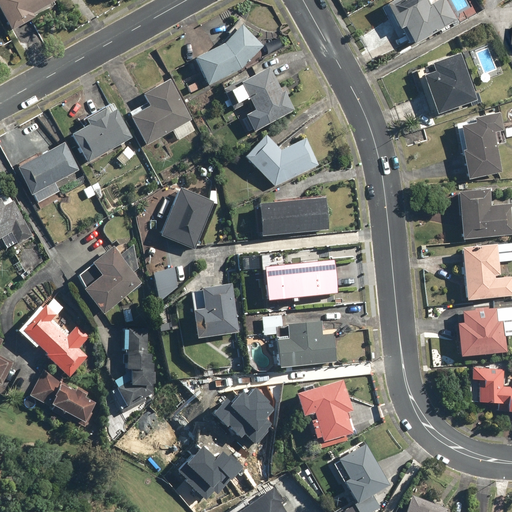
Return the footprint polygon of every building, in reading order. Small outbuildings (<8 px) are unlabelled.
[(55,1),(54,0),(0,0),(0,14),(9,31),(35,17),(33,14),(55,1)] [(390,0),(384,4),(398,29),(403,27),(413,44),(456,19),(445,0),(390,0)] [(239,68),(261,47),(240,25),(242,23),(239,20),(226,32),(229,36),(221,43),(193,57),(207,85),(239,68)] [(457,52),(429,62),(432,70),(420,74),(435,114),(474,100),(457,52)] [(257,68),(258,71),(239,81),(238,79),(221,88),(232,110),(249,101),(262,126),(293,110),(284,91),(281,92),(266,64),(257,68)] [(188,121),(191,120),(169,79),(141,94),(146,104),(128,114),(145,145),(172,130),(177,140),(194,131),(188,121)] [(123,124),(115,108),(102,115),(99,110),(84,118),(87,123),(69,134),(84,162),(126,139),(119,126),(123,124)] [(460,150),(466,180),(500,173),(494,142),(503,140),(497,112),(471,117),(472,121),(456,124),(462,149),(460,150)] [(511,124),(502,126),(504,138),(511,136),(511,124)] [(241,155),(273,187),(315,164),(302,138),(279,149),(263,134),(241,155)] [(29,195),(31,194),(36,202),(57,190),(53,182),(77,168),(61,141),(13,168),(29,195)] [(135,152),(127,145),(115,158),(123,165),(135,152)] [(212,201),(177,187),(158,235),(194,249),(212,201)] [(511,202),(490,205),(488,188),(455,192),(461,239),(511,233),(511,202)] [(0,240),(5,248),(15,242),(16,244),(31,235),(6,191),(0,194),(0,240)] [(323,197),(255,203),(258,236),(326,230),(323,197)] [(112,244),(89,261),(99,274),(79,289),(98,315),(141,284),(112,244)] [(511,244),(496,246),(495,244),(460,247),(464,301),(511,297),(511,291),(511,276),(498,277),(497,260),(511,258),(511,244)] [(359,246),(327,248),(328,258),(360,256),(359,246)] [(333,294),(331,260),(259,266),(262,300),(333,294)] [(230,284),(200,287),(202,307),(191,308),(194,336),(235,332),(230,284)] [(42,308),(39,305),(16,329),(32,346),(35,342),(45,352),(42,355),(66,379),(88,355),(78,346),(89,335),(75,322),(62,335),(49,322),(63,308),(52,298),(42,308)] [(511,336),(511,316),(496,318),(495,307),(459,310),(460,322),(454,322),(457,356),(504,351),(503,337),(511,336)] [(280,315),(260,317),(262,335),(281,333),(280,315)] [(278,339),(280,368),(338,363),(335,334),(323,335),(322,320),(287,323),(289,338),(278,339)] [(147,354),(147,328),(127,327),(125,368),(130,368),(129,383),(113,391),(124,412),(146,401),(145,398),(153,393),(155,363),(152,363),(152,354),(147,354)] [(0,344),(3,339),(0,337),(0,383),(2,385),(13,364),(0,357),(0,344)] [(511,375),(511,382),(503,382),(504,370),(471,368),(469,402),(498,403),(498,412),(511,412),(511,375)] [(67,416),(82,423),(92,404),(79,397),(82,391),(71,386),(70,388),(56,380),(54,384),(39,376),(29,396),(50,407),(48,411),(65,420),(67,416)] [(333,439),(335,445),(346,442),(344,436),(351,434),(345,413),(350,412),(341,379),(294,392),(300,416),(311,413),(312,419),(308,420),(313,438),(317,436),(319,443),(333,439)] [(275,407),(256,389),(249,397),(244,392),(234,403),(229,398),(215,414),(241,439),(246,434),(256,444),(273,426),(265,418),(275,407)] [(369,511),(378,507),(371,494),(389,484),(364,440),(335,457),(347,478),(342,480),(355,503),(353,505),(356,511),(369,511)] [(203,446),(179,472),(208,499),(215,491),(218,493),(244,466),(232,455),(230,457),(224,452),(217,459),(203,446)] [(283,502),(274,488),(246,506),(243,501),(226,511),(283,511),(279,504),(283,502)] [(410,494),(403,511),(445,511),(446,509),(410,494)]
